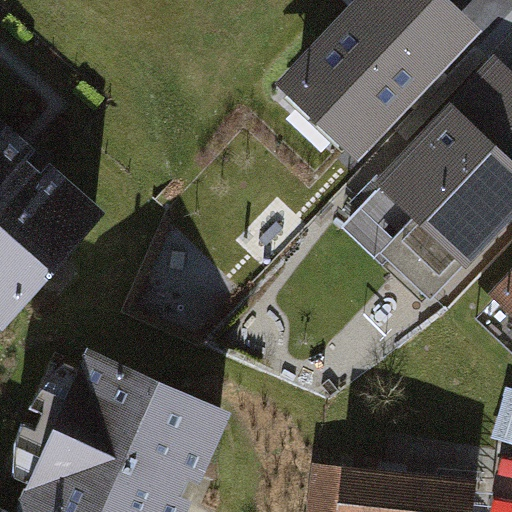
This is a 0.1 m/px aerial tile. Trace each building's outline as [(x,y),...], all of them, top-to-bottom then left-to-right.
[(468,41),(423,0),(325,0),(250,82),(347,172),(468,41)] [(378,194),(454,265),(511,203),(511,76),(500,65),(378,194)] [(23,148),(0,129),(0,340),(6,345),(110,220),(23,148)] [(511,283),(503,293),(511,301),(511,283)] [(36,510),(39,511),(211,511),(253,410),(102,349),(36,510)] [(511,383),(511,384),(498,432),(511,436),(511,383)] [(501,511),(504,491),(354,473),(348,511),(501,511)]
